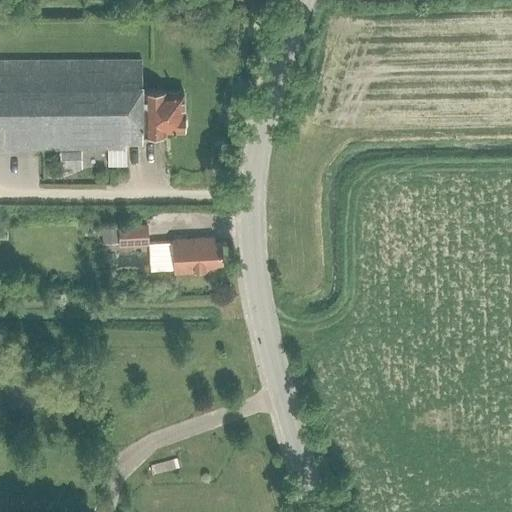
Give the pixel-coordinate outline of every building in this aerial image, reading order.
[(165,131),(184,131),(184,92),(165,92),(165,91),(142,91),(142,60),(0,60),(0,150),(126,149),(126,143),(142,143),(142,135),(165,135),(165,131)] [(61,151),(61,169),(81,169),(81,151),(61,151)] [(118,247),(148,246),(147,224),(117,226),(118,247)] [(115,228),(101,228),(102,245),(116,244),(115,228)] [(214,264),(221,263),(220,245),(213,245),(213,239),(174,241),(176,272),(215,270),(214,264)]
